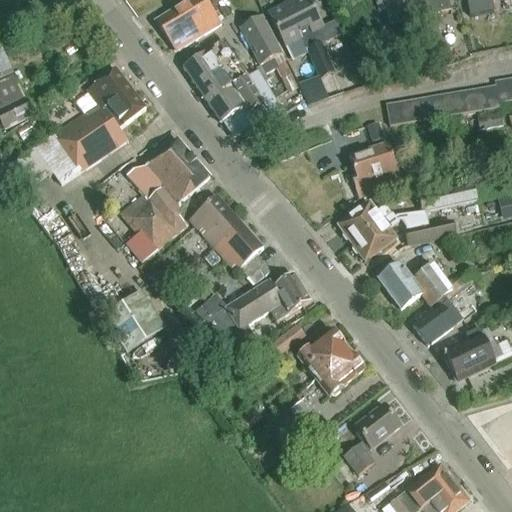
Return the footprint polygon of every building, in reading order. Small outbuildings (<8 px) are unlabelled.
[(178,54),(221,27),(204,0),(193,0),(155,24),(173,53),(178,54)] [(320,83),(336,75),(322,47),(316,49),(310,38),(323,31),(307,0),(301,0),(267,17),(285,51),(286,50),(293,64),(307,57),(320,83)] [(375,0),(378,14),(386,13),(389,28),(413,23),(408,0),(375,0)] [(429,0),(408,0),(413,23),(423,21),(450,14),(447,0),(438,0),(430,2),(429,0)] [(465,0),(468,14),(483,11),(480,0),(465,0)] [(239,31),(260,69),(282,58),(261,19),(239,31)] [(436,29),(415,33),(422,62),(443,57),(436,29)] [(386,30),(372,34),(377,55),(391,52),(386,30)] [(182,71),(220,127),(224,124),(235,139),(263,120),(257,111),(263,106),(246,81),(248,80),(223,44),(182,71)] [(0,76),(13,72),(4,47),(0,48),(0,76)] [(274,66),(288,96),(299,91),(285,61),(274,66)] [(85,119),(35,153),(0,177),(0,179),(18,203),(53,178),(60,189),(80,175),(80,176),(126,145),(117,132),(127,126),(146,111),(127,86),(117,72),(96,87),(97,87),(87,95),(88,97),(75,105),(85,119)] [(12,80),(0,85),(0,108),(1,112),(0,112),(0,126),(4,134),(32,120),(12,80)] [(495,89),(498,106),(510,104),(506,83),(494,85),(495,89)] [(495,89),(484,91),(488,113),(499,111),(498,106),(495,89)] [(484,91),(473,93),(477,115),(488,113),(484,91)] [(473,93),(462,95),(466,117),(477,115),(473,93)] [(462,95),(452,97),(455,118),(466,117),(462,95)] [(452,97),(441,99),(444,120),(455,118),(452,97)] [(430,101),(434,122),(444,120),(441,99),(430,101)] [(430,101),(419,103),(423,124),(434,122),(430,101)] [(408,105),(412,126),(423,124),(419,103),(408,105)] [(408,105),(397,106),(401,128),(412,126),(408,105)] [(397,106),(385,109),(389,130),(401,128),(397,106)] [(478,133),(504,129),(501,115),(476,120),(478,133)] [(134,173),(126,179),(142,198),(119,218),(137,239),(125,249),(141,268),(186,230),(179,221),(176,209),(209,182),(177,144),(145,171),(134,173)] [(368,164),(378,196),(401,189),(388,147),(371,152),(374,162),(368,164)] [(359,202),(378,196),(368,164),(374,162),(371,152),(349,158),(356,179),(352,181),(359,202)] [(297,168),(303,188),(318,183),(312,164),(297,168)] [(418,200),(422,217),(441,214),(477,206),(473,188),(418,200)] [(511,220),(511,198),(498,202),(503,223),(511,220)] [(257,258),(264,252),(217,199),(188,224),(235,277),(240,272),(257,258)] [(351,248),(383,225),(391,219),(384,210),(376,216),(369,207),(338,230),(351,248)] [(383,225),(351,248),(364,266),(396,242),(383,225)] [(404,237),(407,249),(456,238),(453,225),(404,237)] [(221,263),(214,255),(205,262),(212,270),(221,263)] [(257,258),(240,272),(254,288),(271,274),(257,258)] [(431,312),(444,302),(446,300),(446,299),(452,294),(447,287),(432,267),(411,283),(399,267),(377,283),(400,314),(420,299),(431,312)] [(447,287),(452,294),(473,279),(467,272),(447,287)] [(247,329),(269,316),(276,326),(310,305),(294,279),(274,291),(270,285),(224,313),(202,327),(200,328),(218,359),(252,337),(247,329)] [(125,358),(127,356),(165,332),(141,295),(127,304),(101,321),(125,358)] [(202,327),(224,313),(214,301),(195,318),(202,327)] [(444,302),(431,312),(432,314),(411,330),(426,351),(461,324),(444,302)] [(298,327),(266,352),(275,364),(307,339),(298,327)] [(447,373),(449,372),(456,387),(494,369),(495,369),(487,353),(479,337),(466,343),(468,348),(443,360),(444,361),(442,362),(447,373)] [(318,383),(349,359),(332,338),(301,362),(318,383)] [(230,358),(233,362),(264,343),(261,339),(230,358)] [(340,395),(339,388),(359,373),(349,359),(318,383),(328,397),(329,396),(335,399),(340,395)] [(353,431),(364,445),(343,461),(358,479),(374,466),(366,456),(370,454),(401,430),(383,407),(353,431)] [(332,432),(320,418),(293,439),(305,454),(332,432)] [(403,511),(423,511),(428,509),(456,488),(440,468),(426,480),(424,478),(417,484),(418,485),(396,503),(403,511)] [(428,509),(423,511),(460,511),(469,505),(456,488),(428,509)] [(379,502),(373,493),(366,498),(372,507),(379,502)]
